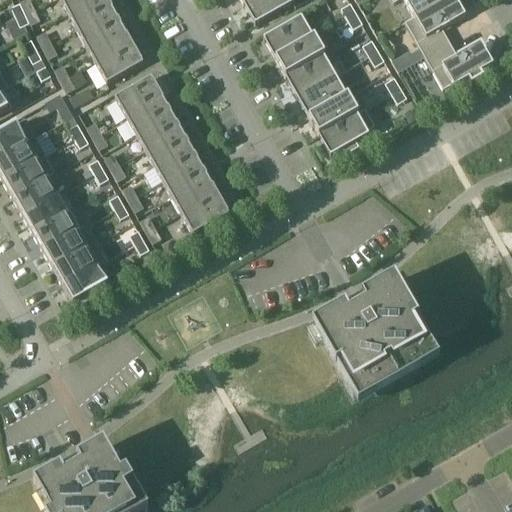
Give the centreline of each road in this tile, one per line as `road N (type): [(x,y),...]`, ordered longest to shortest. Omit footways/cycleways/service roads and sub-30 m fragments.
road 1 (residential): [(302,216),(178,0)]
road 2 (residential): [(302,216),(511,96)]
road 3 (residential): [(0,391),(46,365),(0,285)]
